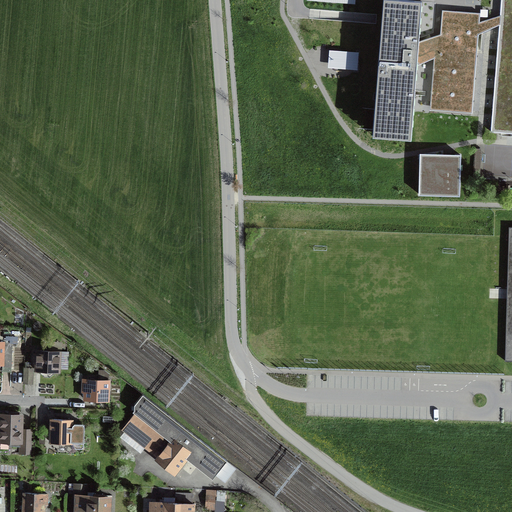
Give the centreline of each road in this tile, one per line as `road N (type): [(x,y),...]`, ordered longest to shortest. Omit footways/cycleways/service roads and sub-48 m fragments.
road 1 (unclassified): [(216,0),(235,348),(251,389),(282,428)]
road 2 (track): [(282,428),(511,445)]
road 3 (unknown): [(282,428),(354,484),(408,511)]
